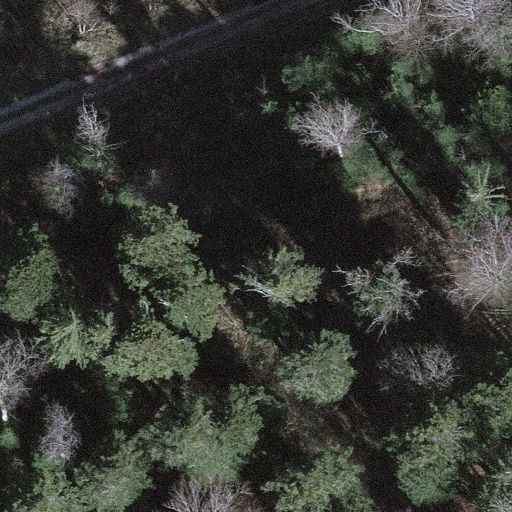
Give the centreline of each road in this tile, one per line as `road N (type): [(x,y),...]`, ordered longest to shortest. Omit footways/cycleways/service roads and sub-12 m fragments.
road 1 (track): [(0,384),(140,462),(323,511)]
road 2 (track): [(236,0),(0,108)]
